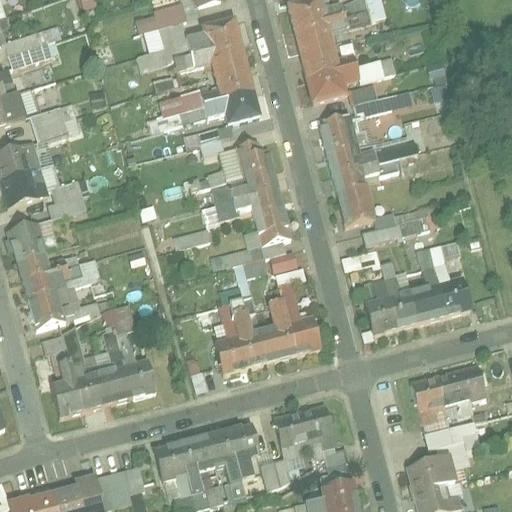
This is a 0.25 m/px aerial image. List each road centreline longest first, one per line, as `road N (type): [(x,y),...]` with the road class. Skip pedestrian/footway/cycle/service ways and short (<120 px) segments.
road 1 (residential): [(354,375),(256,0)]
road 2 (residential): [(45,454),(354,375)]
road 3 (residential): [(0,296),(45,454)]
road 4 (residential): [(354,375),(511,335)]
road 5 (residential): [(387,511),(354,375)]
